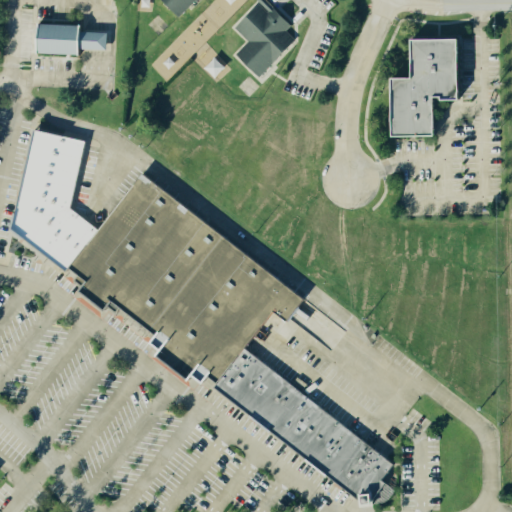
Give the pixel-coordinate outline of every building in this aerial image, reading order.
[(163,0),(183,20),(202,0),(163,0)] [(238,56),(256,69),(262,81),(272,66),(287,58),(297,44),(290,31),(293,26),(289,20),(264,1),(249,21),(237,28),(241,35),(249,41),(238,56)] [(38,24),(80,26),(79,56),(37,55),(38,24)] [(390,135),(390,77),(411,77),(410,39),(457,38),(457,98),(439,99),(439,95),(432,95),(432,135),(390,135)] [(67,271),(83,284),(75,294),(95,310),(106,296),(154,335),(145,347),(152,353),(148,358),(183,386),(189,379),(196,384),(204,374),(212,381),(272,307),(286,319),(299,303),(144,177),(67,271)] [(389,466),(358,504),(211,389),(241,350),(389,466)]
